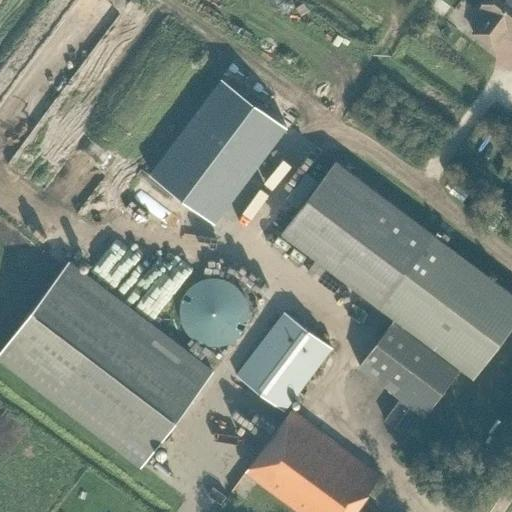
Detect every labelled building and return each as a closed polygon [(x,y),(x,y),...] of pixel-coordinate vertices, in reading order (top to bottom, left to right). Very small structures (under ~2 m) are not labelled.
[(435,0),(429,10),(445,22),(454,9),(441,0),(435,0)] [(511,0),(483,0),(480,6),(488,12),(474,31),(493,45),(507,26),(511,29),(511,0)] [(359,366),(391,390),(425,415),(461,367),(474,377),(511,326),(511,293),(336,160),(282,231),(395,318),(359,366)] [(67,263),(0,352),(0,360),(141,467),(212,372),(67,263)] [(180,308),(180,313),(180,319),(182,324),(184,330),(188,334),(192,338),(196,342),(201,344),(207,346),(213,346),(218,346),(224,345),(229,343),(234,340),(239,337),(242,332),(245,327),(247,322),(249,316),(249,311),(248,305),(247,300),(244,294),(241,290),(237,286),(232,282),(227,280),(222,278),(216,278),(210,278),(205,279),(199,281),(194,284),(190,287),(186,292),(183,297),(181,302),(180,308)] [(282,311),(235,374),(286,411),(333,348),(282,311)] [(382,410),(366,431),(410,463),(424,444),(415,437),(417,435),(382,410)] [(353,511),(359,505),(380,476),(292,411),(246,473),(298,511),(353,511)]
